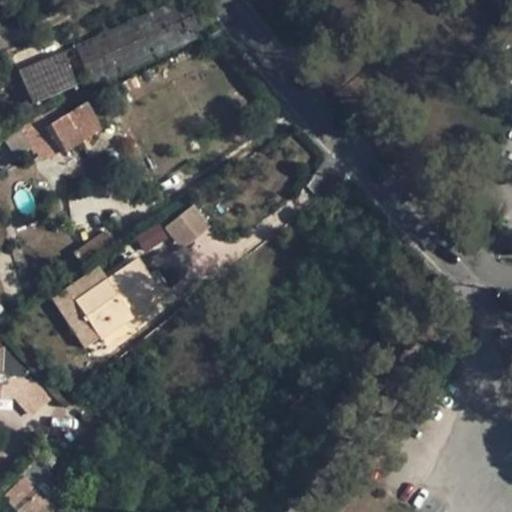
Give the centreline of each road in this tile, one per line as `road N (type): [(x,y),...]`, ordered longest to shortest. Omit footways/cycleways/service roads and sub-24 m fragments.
road 1 (residential): [(490,313),(237,32),(219,0)]
road 2 (residential): [(490,313),(294,511)]
